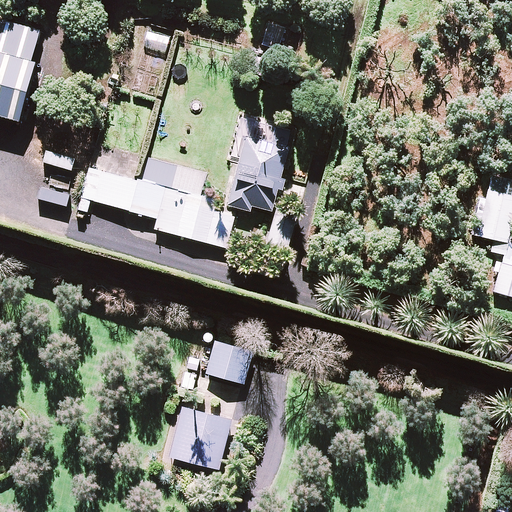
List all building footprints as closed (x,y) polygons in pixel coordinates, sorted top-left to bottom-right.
[(285,27),(267,22),(259,46),(277,52),(285,27)] [(172,35),(147,29),(143,46),(168,52),(172,35)] [(0,118),(15,123),(31,62),(8,55),(9,49),(0,46),(0,118)] [(244,137),(226,209),(250,215),(251,209),(269,213),(290,131),(255,122),(251,138),(244,137)] [(88,168),(76,212),(88,215),(92,202),(156,219),(153,229),(225,249),(235,214),(196,203),(204,174),(148,159),(142,183),(88,168)] [(467,235),(509,245),(511,234),(511,182),(489,177),(481,213),(473,211),(467,235)] [(298,220),(275,212),(264,243),(286,251),(298,220)] [(511,268),(501,266),(494,293),(511,297),(511,268)] [(246,351),(212,344),(205,375),(239,382),(246,351)] [(201,356),(186,352),(181,368),(197,372),(201,356)] [(230,421),(181,408),(168,457),(216,470),(230,421)]
